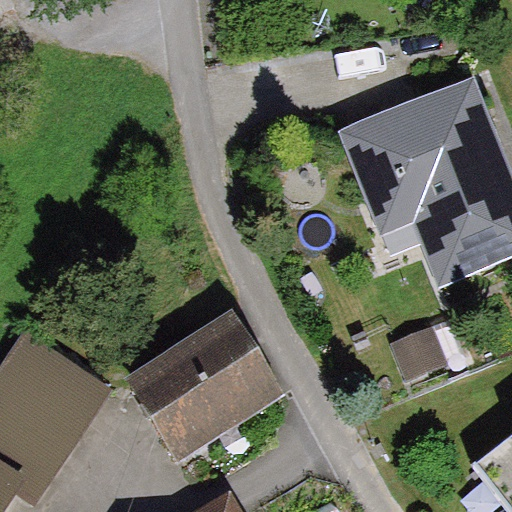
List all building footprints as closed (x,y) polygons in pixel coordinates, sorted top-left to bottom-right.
[(511,264),(511,170),(477,83),(340,138),(382,241),(413,229),(439,294),(511,264)] [(285,406),(234,322),(130,386),(181,469),(285,406)] [(451,372),(434,329),(390,346),(407,389),(451,372)] [(113,400),(23,344),(0,381),(0,511),(14,511),(20,503),(40,511),(113,400)] [(511,511),(511,447),(480,472),(511,511)]
